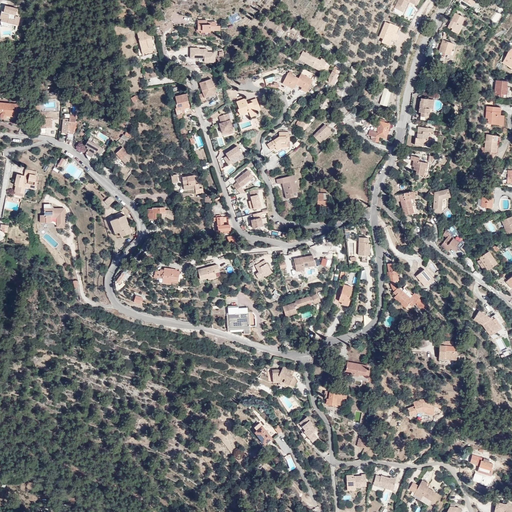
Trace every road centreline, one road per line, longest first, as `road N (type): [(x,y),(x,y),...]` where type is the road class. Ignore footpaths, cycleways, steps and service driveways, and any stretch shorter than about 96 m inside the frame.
road 1 (residential): [(302,354),(125,308),(108,283),(141,237),(136,210),(82,157),(45,140),(0,134)]
road 2 (residential): [(511,309),(393,218),(379,177)]
road 3 (residential): [(448,0),(431,26),(395,152),(379,177)]
road 4 (residential): [(375,210),(381,305),(364,329),(302,354)]
road 5 (residential): [(336,511),(332,444),(302,354)]
road 6 (residential): [(375,210),(291,247),(237,252)]
